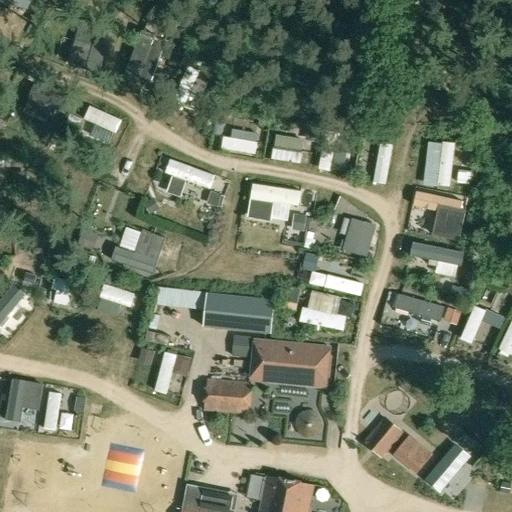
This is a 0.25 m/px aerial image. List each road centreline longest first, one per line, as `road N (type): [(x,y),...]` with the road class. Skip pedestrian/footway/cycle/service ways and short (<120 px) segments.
road 1 (track): [(433,0),(432,76),(385,209)]
road 2 (unknown): [(511,364),(436,353),(375,362),(367,351)]
